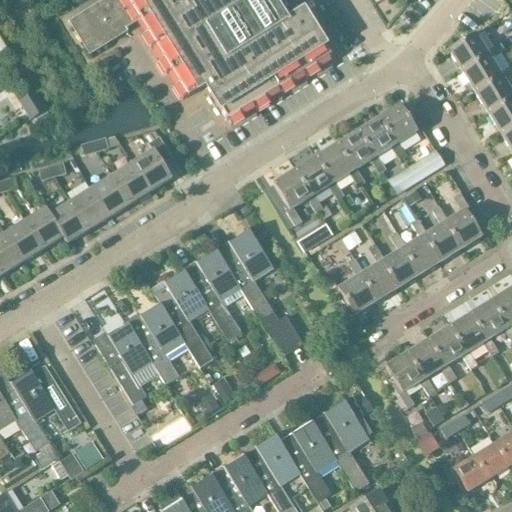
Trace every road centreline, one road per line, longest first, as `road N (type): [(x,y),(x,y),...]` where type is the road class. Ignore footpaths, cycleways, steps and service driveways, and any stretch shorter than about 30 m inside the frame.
road 1 (residential): [(32,309),(392,72)]
road 2 (residential): [(139,480),(317,367)]
road 3 (residential): [(139,480),(32,309)]
road 4 (residential): [(511,228),(410,60)]
road 5 (residential): [(387,333),(511,258)]
